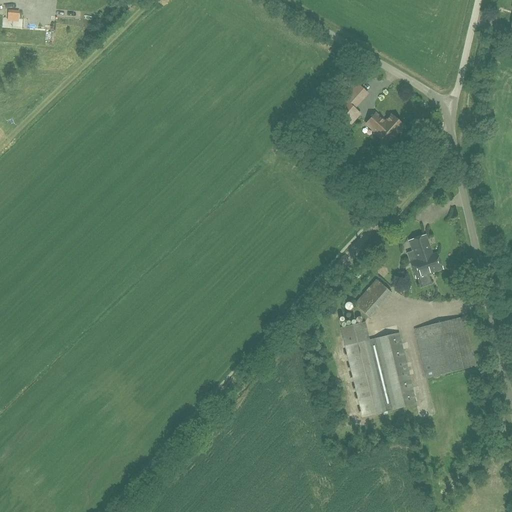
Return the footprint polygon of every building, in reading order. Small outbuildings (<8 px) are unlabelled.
[(19,14),(8,13),(7,20),(18,21),(19,14)] [(331,111),(347,127),(359,114),(354,109),(368,94),(356,84),(331,111)] [(375,134),(387,145),(403,126),(392,116),(387,121),(383,121),(376,114),(367,124),(376,133),(375,134)] [(410,242),(417,262),(411,264),(416,279),(418,278),(419,280),(428,276),(428,275),(442,270),(437,255),(432,256),(425,236),(410,242)] [(370,318),(392,294),(375,280),(354,304),(370,318)] [(426,379),(475,367),(463,318),(414,330),(426,379)] [(363,418),(417,405),(399,334),(370,341),(365,323),(341,329),(363,418)]
